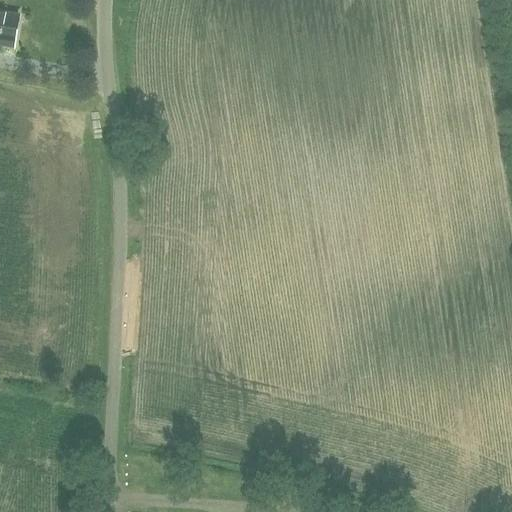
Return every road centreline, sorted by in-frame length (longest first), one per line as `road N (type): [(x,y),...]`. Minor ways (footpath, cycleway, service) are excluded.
road 1 (unclassified): [(108,511),(122,209),(105,0)]
road 2 (track): [(343,511),(107,495)]
